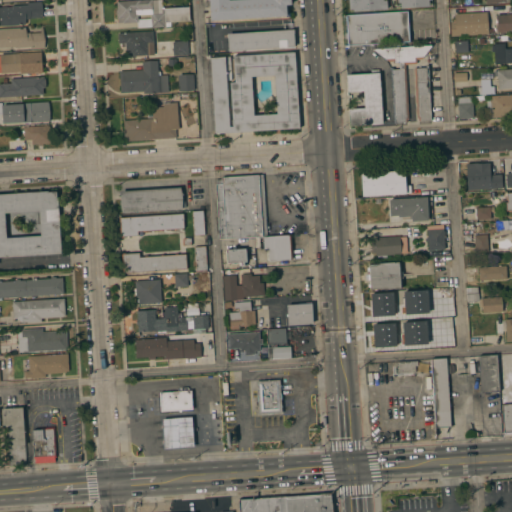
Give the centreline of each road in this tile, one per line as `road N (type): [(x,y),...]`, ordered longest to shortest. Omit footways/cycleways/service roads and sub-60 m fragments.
road 1 (residential): [(511,138),(0,172)]
road 2 (tertiary): [(113,511),(80,0)]
road 3 (secondary): [(318,0),(344,361)]
